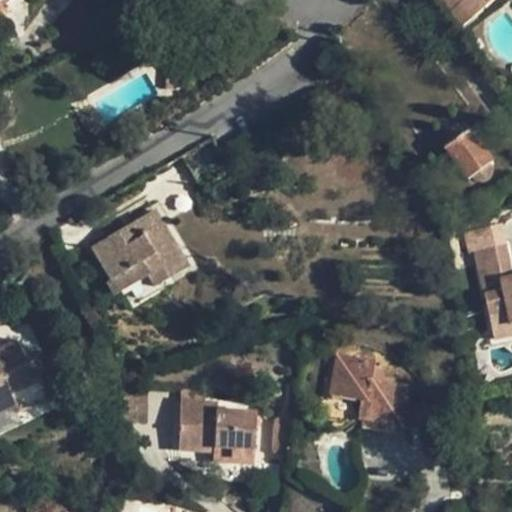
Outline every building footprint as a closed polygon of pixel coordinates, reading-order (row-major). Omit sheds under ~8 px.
[(144,0),(127,0),(93,16),(101,32),(122,22),(123,24),(150,11),(144,0)] [(440,0),(463,26),(494,0),(440,0)] [(470,133),(447,150),(469,182),(473,179),(475,180),(476,182),(477,183),(479,183),(481,183),(484,183),(486,183),(487,182),(489,181),(490,180),(491,179),(491,177),(492,175),(491,172),(491,170),(490,167),(493,165),(470,133)] [(225,165),(210,139),(195,148),(182,155),(197,181),(225,165)] [(187,267),(154,211),(92,248),(111,280),(106,282),(114,295),(148,275),(155,287),(187,267)] [(482,285),(489,318),(509,314),(511,326),(511,325),(511,278),(511,279),(504,245),(475,251),(482,285)] [(509,314),(489,318),(494,340),(511,335),(511,328),(511,326),(509,314)] [(46,379),(34,352),(25,356),(17,341),(0,348),(0,411),(16,405),(11,394),(46,379)] [(403,427),(410,385),(372,379),(375,361),(337,355),(329,396),(362,401),(359,420),(363,421),(403,427)] [(146,387),(119,387),(121,411),(120,423),(146,426),(146,387)] [(181,391),(181,401),(206,403),(206,392),(181,391)] [(181,401),(178,451),(213,452),(213,462),(253,465),(256,413),(218,410),(218,404),(206,403),(181,401)] [(296,412),(285,410),(282,414),(278,417),(275,419),(272,454),(289,455),(296,412)] [(401,435),(403,427),(363,421),(361,428),(401,435)]
